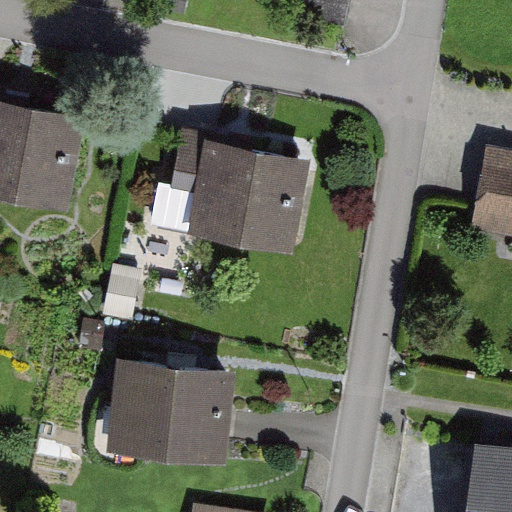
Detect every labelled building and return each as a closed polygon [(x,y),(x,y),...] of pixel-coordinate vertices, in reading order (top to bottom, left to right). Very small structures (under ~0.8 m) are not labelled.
[(108,119),(0,96),(0,182),(90,202),(108,119)] [(312,150),(206,131),(189,225),(294,244),(312,150)] [(511,144),(487,140),(471,224),(511,231),(511,144)] [(236,360),(117,348),(108,442),(227,453),(236,360)] [(0,393),(0,453),(28,459),(40,401),(0,393)] [(511,511),(511,436),(480,431),(465,511),(511,511)] [(273,511),(274,511),(195,499),(193,511),(273,511)]
